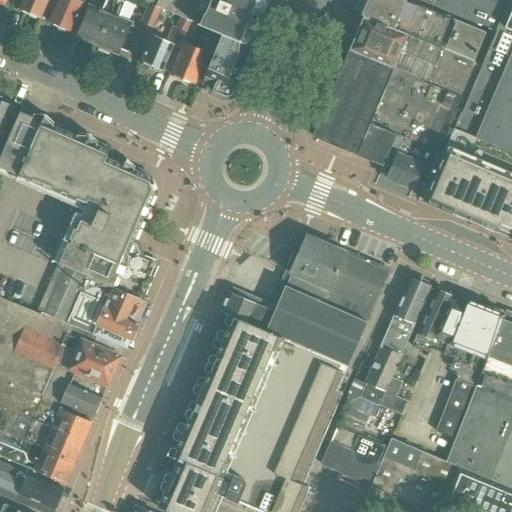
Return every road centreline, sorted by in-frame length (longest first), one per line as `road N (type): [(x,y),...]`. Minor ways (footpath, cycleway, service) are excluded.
road 1 (residential): [(96,511),(230,203)]
road 2 (residential): [(287,181),(511,275)]
road 3 (residential): [(218,151),(0,58)]
road 4 (residential): [(259,134),(317,0)]
